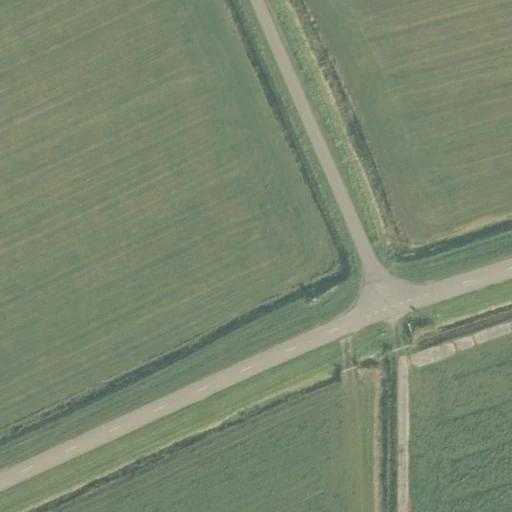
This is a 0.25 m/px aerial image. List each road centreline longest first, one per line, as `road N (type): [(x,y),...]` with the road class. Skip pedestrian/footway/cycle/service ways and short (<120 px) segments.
road 1 (tertiary): [(0,484),(387,306)]
road 2 (unclassified): [(387,306),(256,0)]
road 3 (track): [(401,511),(403,363),(387,306)]
road 4 (tertiary): [(387,306),(511,269)]
